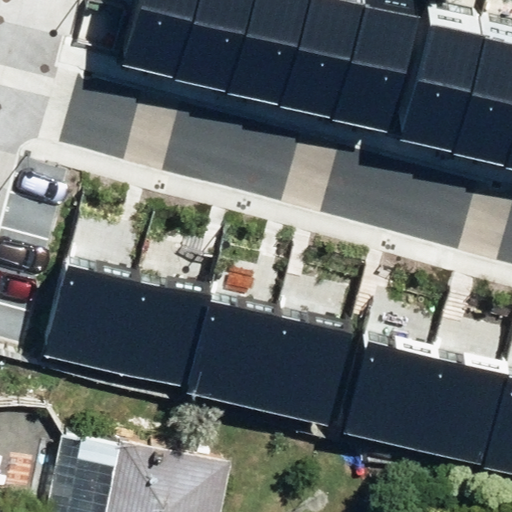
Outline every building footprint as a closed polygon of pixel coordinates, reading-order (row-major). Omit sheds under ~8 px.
[(132,0),(124,34),(178,48),(190,0),(132,0)] [(190,0),(178,48),(232,62),(247,0),(190,0)] [(247,0),(232,62),(285,76),(305,0),(247,0)] [(305,0),(285,76),(339,90),(362,0),(305,0)] [(362,0),(339,90),(393,104),(420,0),(362,0)] [(420,0),(393,104),(447,117),(477,0),(420,0)] [(511,0),(477,0),(447,117),(501,131),(511,89),(511,0)] [(511,89),(501,131),(511,134),(511,89)] [(73,236),(50,326),(121,345),(144,254),(73,236)] [(144,254),(121,345),(192,363),(216,273),(144,254)] [(216,273),(192,363),(263,381),(287,291),(216,273)] [(287,291),(263,381),(335,400),(358,309),(287,291)] [(358,309),(335,400),(406,418),(430,328),(358,309)] [(430,328),(406,418),(478,436),(501,346),(430,328)] [(511,348),(501,346),(478,436),(511,445),(511,348)] [(111,511),(226,511),(239,451),(129,428),(111,511)]
